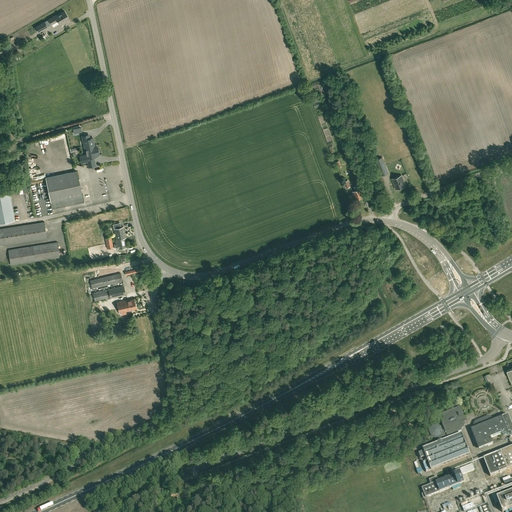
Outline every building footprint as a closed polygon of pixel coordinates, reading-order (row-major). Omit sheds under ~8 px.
[(55,16),(55,15),(49,19),(51,24),(57,20),(59,23),(63,21),(62,20),(68,17),(64,11),(55,16)] [(48,27),(44,21),(35,26),(38,32),(48,27)] [(0,53),(11,47),(9,42),(0,47),(0,53)] [(85,152),(100,150),(99,146),(97,146),(97,145),(96,146),(94,138),(90,138),(90,135),(82,136),(85,152)] [(96,166),(94,158),(99,157),(99,156),(100,155),(100,150),(85,152),(85,155),(80,156),(81,165),(87,163),(88,168),(96,166)] [(382,157),(375,160),(381,176),(388,173),(382,157)] [(82,195),(77,171),(45,177),(52,208),(83,201),(82,195)] [(392,179),(396,188),(405,185),(401,175),(392,179)] [(355,190),(352,191),(355,199),(363,196),(360,190),(361,190),(360,185),(354,187),(355,190)] [(0,222),(14,220),(8,189),(0,190),(0,222)] [(0,228),(0,245),(47,238),(44,222),(0,228)] [(118,238),(117,238),(124,237),(124,238),(126,237),(123,227),(117,228),(116,223),(113,224),(114,229),(116,229),(118,238)] [(126,247),(124,238),(124,237),(117,238),(118,243),(114,244),(115,249),(118,248),(119,249),(126,247)] [(57,242),(8,250),(10,265),(60,257),(57,242)] [(92,288),(122,281),(121,273),(90,280),(92,288)] [(125,294),(123,286),(93,293),(95,301),(125,294)] [(126,299),(117,302),(119,313),(129,310),(129,309),(127,300),(126,299)] [(127,300),(129,309),(136,307),(134,299),(127,300)] [(488,376),(477,380),(479,386),(490,382),(488,376)] [(431,436),(432,437),(435,438),(436,438),(438,441),(441,440),(440,439),(461,431),(466,421),(460,407),(439,415),(445,430),(442,431),(441,427),(436,425),(431,426),(429,432),(431,436)] [(511,436),(511,425),(508,415),(496,420),(488,416),(475,421),(471,429),(471,430),(479,450),(493,444),(490,438),(501,434),(510,438),(511,436)] [(461,433),(422,449),(424,452),(419,454),(421,459),(426,472),(431,470),(469,455),(461,433)] [(511,467),(511,447),(483,459),(490,477),(511,467)] [(461,486),(460,484),(463,483),(460,475),(474,470),(472,464),(455,471),(456,475),(439,481),(436,483),(431,485),(422,488),(424,494),(422,494),(423,499),(425,498),(439,492),(452,487),(453,489),(461,486)] [(511,492),(500,497),(500,495),(498,496),(499,497),(497,498),(502,511),(505,511),(508,511),(507,510),(508,510),(509,511),(511,511),(511,492)]
